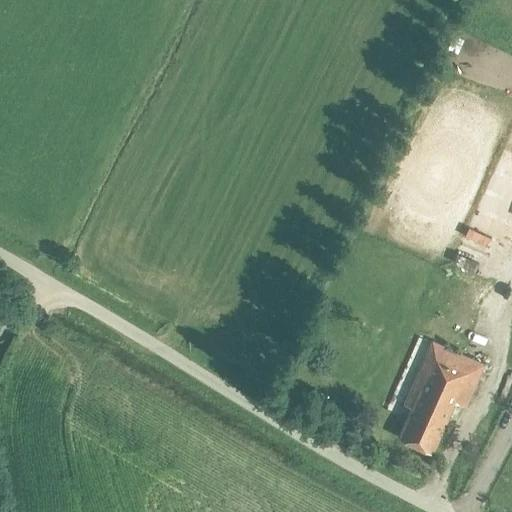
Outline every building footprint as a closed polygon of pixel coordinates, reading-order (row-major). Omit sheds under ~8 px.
[(491,284),(511,221),(511,126),(503,123),(452,271),(491,284)] [(472,329),(480,286),(463,283),(455,325),(472,329)] [(465,408),(484,365),(432,342),(404,405),(411,408),(399,437),(433,452),(454,403),(465,408)] [(476,449),(497,458),(511,418),(511,414),(492,407),(476,449)] [(19,486),(35,486),(35,468),(19,469),(19,486)]
